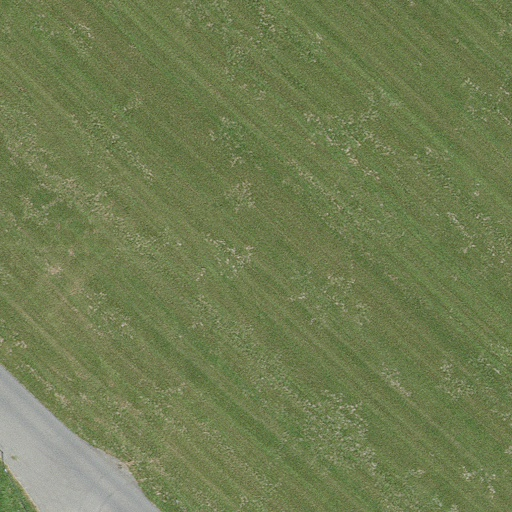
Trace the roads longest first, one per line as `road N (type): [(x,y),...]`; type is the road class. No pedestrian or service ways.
road 1 (unclassified): [(0,383),(136,511)]
road 2 (track): [(52,511),(19,458),(11,394)]
